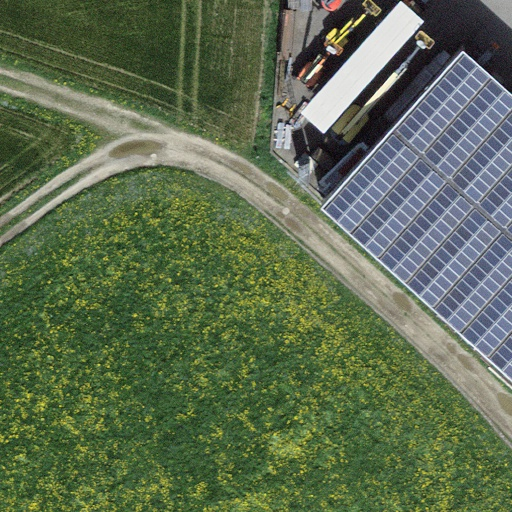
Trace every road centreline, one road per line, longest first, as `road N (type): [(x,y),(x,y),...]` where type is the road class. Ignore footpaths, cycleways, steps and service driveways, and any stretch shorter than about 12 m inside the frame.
road 1 (track): [(0,78),(248,172),(511,408)]
road 2 (track): [(168,137),(78,178),(0,235)]
